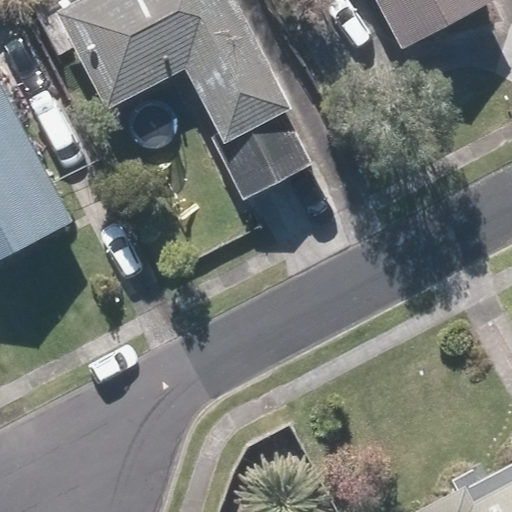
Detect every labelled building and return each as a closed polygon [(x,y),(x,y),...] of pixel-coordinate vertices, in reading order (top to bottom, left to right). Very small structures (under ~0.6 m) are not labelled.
[(0,0),(0,10),(10,6),(6,0),(0,0)] [(316,161),(286,110),(297,103),(236,0),(80,0),(57,14),(113,109),(184,67),(223,134),(215,139),(250,200),(316,161)] [(498,1),(497,0),(378,0),(403,48),(498,1)] [(0,259),(76,220),(0,71),(0,259)] [(511,511),(511,480),(474,502),(463,482),(407,511),(511,511)]
